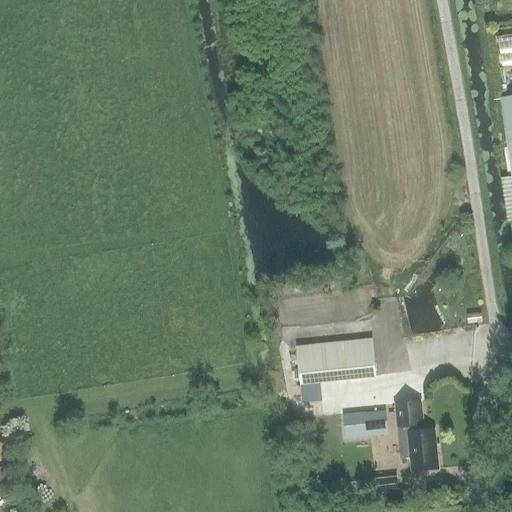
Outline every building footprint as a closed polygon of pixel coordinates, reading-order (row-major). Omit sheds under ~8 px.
[(511,97),(502,99),(511,168),(511,97)] [(468,324),(482,323),(481,314),(467,315),(468,324)] [(373,340),(297,347),(301,385),(376,377),(373,340)] [(423,437),(423,431),(420,401),(395,404),(401,459),(412,458),(414,473),(440,470),(436,436),(423,437)] [(384,413),(345,417),(347,437),(386,433),(384,413)] [(14,464),(0,468),(0,497),(0,498),(21,492),(14,464)] [(398,477),(376,480),(377,494),(399,491),(398,477)]
